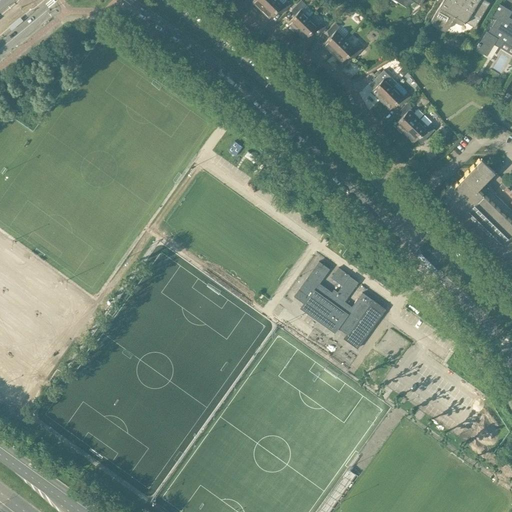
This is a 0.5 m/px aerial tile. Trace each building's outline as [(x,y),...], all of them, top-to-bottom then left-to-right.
[(253,0),(252,1),(261,10),(270,0),(253,0)] [(278,0),(270,0),(261,10),(269,18),(278,9),(282,13),(290,5),(286,0),(283,4),(278,0)] [(296,14),(293,16),(287,23),(295,31),(309,17),(301,9),(305,4),(301,0),(300,0),(291,10),(296,14)] [(465,22),(474,27),(489,2),(485,0),(442,0),(429,22),(441,29),(444,30),(447,29),(449,27),(452,21),(453,21),(454,21),(458,23),(461,24),(464,24),(465,22)] [(511,21),(506,19),(511,12),(499,4),(492,16),(497,19),(489,32),(487,31),(479,43),(479,42),(477,45),(478,46),(476,49),(487,56),(494,44),(501,48),(504,42),(511,46),(511,21)] [(309,17),(295,31),(304,40),(313,31),(317,35),(325,26),(321,22),(318,25),(309,17)] [(331,35),(329,37),(322,44),(331,52),(345,38),(336,30),(339,27),(335,22),(327,31),(331,35)] [(345,38),(331,52),(341,62),(350,53),(354,58),(362,49),(358,45),(355,48),(345,38)] [(397,82),(383,70),(371,82),(375,87),(371,91),(379,100),(393,86),(397,82)] [(480,83),(482,79),(475,75),(473,79),(480,83)] [(393,86),(379,100),(389,110),(398,101),(402,105),(411,96),(406,92),(403,95),(393,86)] [(403,115),(401,117),(394,124),(404,134),(420,118),(410,109),(411,107),(407,103),(399,111),(403,115)] [(420,118),(404,134),(413,142),(422,133),(426,138),(434,129),(430,125),(428,127),(420,118)] [(481,131),(486,125),(481,122),(477,127),(481,131)] [(511,210),(495,194),(496,193),(495,192),(492,196),(489,193),(491,191),(483,184),(495,172),(481,158),(454,186),(451,183),(440,194),(447,201),(446,203),(449,206),(448,207),(448,208),(450,212),(454,213),(455,217),(460,218),(461,223),(465,224),(466,228),(471,229),(472,234),(476,235),(477,239),(482,240),(483,245),(487,246),(489,250),(493,251),(494,255),(499,257),(500,261),(504,262),(505,266),(510,267),(511,269),(511,210)] [(511,188),(508,185),(503,180),(500,183),(501,184),(499,186),(511,198),(511,200),(510,203),(511,205),(511,188)] [(337,327),(347,334),(343,338),(357,348),(385,309),(362,292),(351,307),(344,301),(358,282),(349,276),(337,293),(333,289),(331,292),(318,283),(329,268),(318,261),(318,262),(295,296),(294,295),(293,296),(303,303),(300,308),(301,308),(302,307),(318,318),(334,330),(333,331),(334,332),(337,327)] [(342,285),(349,275),(338,268),(331,278),(342,285)] [(381,358),(391,365),(404,348),(394,341),(381,358)] [(369,375),(378,382),(391,366),(381,358),(369,375)] [(348,469),(316,511),(328,511),(356,475),(348,469)]
